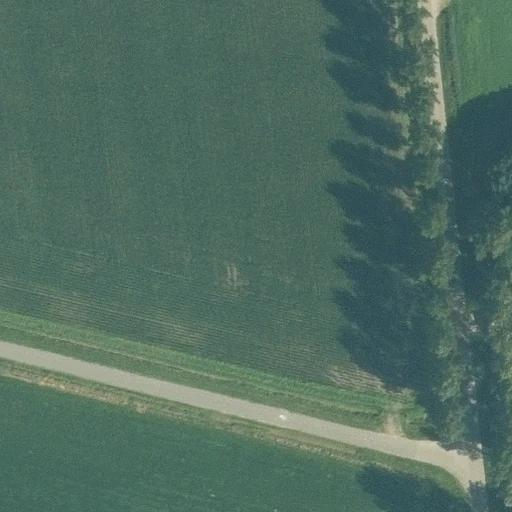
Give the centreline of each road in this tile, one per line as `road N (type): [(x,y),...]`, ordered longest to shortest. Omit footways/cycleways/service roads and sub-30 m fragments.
road 1 (unclassified): [(0,348),(471,460)]
road 2 (unclassified): [(471,460),(423,0)]
